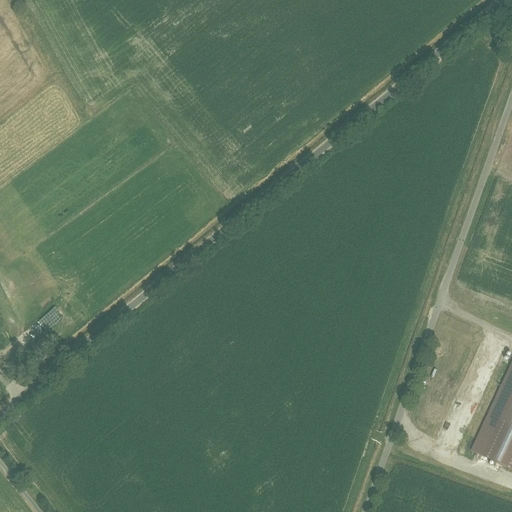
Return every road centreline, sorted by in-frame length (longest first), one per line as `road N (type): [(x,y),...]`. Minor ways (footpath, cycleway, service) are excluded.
road 1 (residential): [(0,413),(509,0)]
road 2 (residential): [(511,96),(360,511)]
